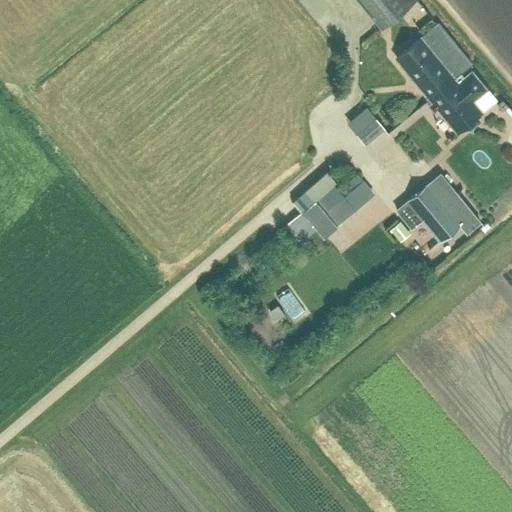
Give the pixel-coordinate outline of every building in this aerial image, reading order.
[(407,2),(404,0),(363,0),(383,23),(407,2)] [(395,55),(429,96),(469,63),(435,22),(418,35),(419,36),(395,55)] [(480,109),(470,98),(484,86),(470,69),(456,81),(453,77),(469,63),(429,96),(456,129),(480,109)] [(478,220),(437,172),(394,208),(410,226),(420,217),(438,238),(457,221),(465,231),(478,220)] [(365,243),(382,231),(368,212),(351,224),(365,243)] [(409,232),(399,220),(389,228),(400,240),(409,232)]
